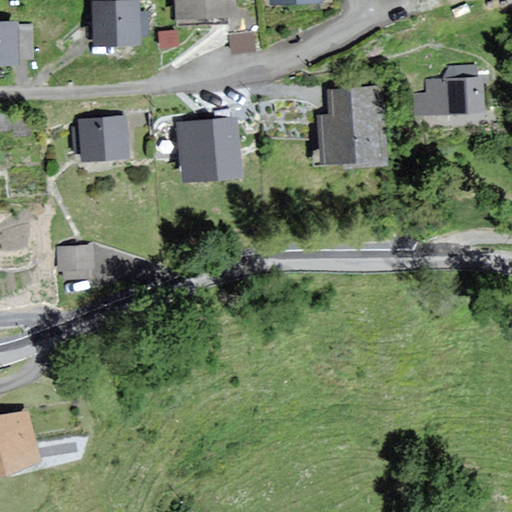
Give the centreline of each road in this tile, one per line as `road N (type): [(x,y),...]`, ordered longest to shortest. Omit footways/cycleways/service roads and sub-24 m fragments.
road 1 (tertiary): [(435,258),(251,262),(0,354)]
road 2 (residential): [(0,94),(138,89),(258,65),(317,41)]
